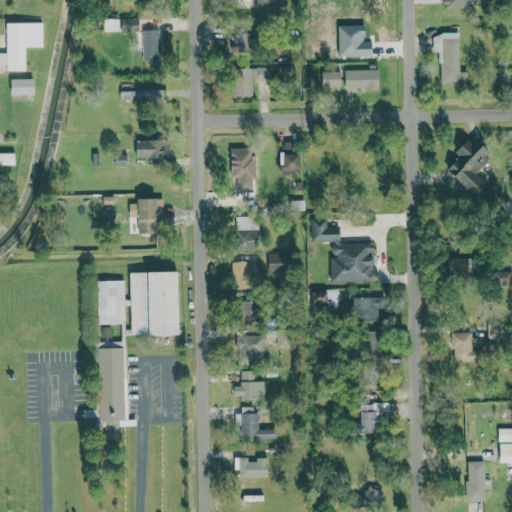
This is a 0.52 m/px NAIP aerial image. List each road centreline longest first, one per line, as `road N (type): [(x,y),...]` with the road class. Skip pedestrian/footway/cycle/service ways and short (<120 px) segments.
road 1 (residential): [(202,511),(193,0)]
road 2 (residential): [(415,511),(407,0)]
road 3 (residential): [(197,121),(511,111)]
